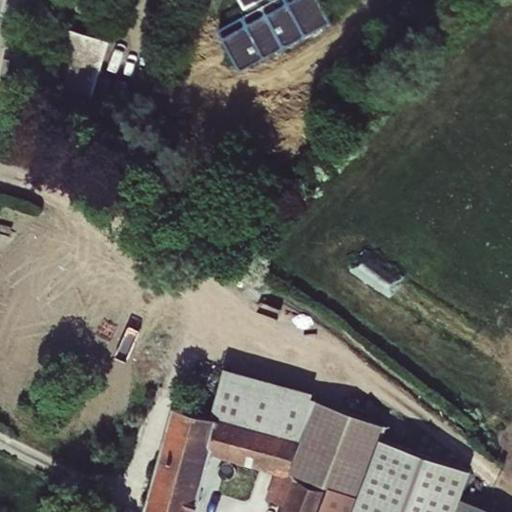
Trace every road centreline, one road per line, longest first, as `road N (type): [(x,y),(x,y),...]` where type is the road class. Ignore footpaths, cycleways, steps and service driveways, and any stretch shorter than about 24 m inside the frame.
road 1 (unknown): [(205,305),(152,454),(130,488),(88,487),(0,447)]
road 2 (unknown): [(205,305),(0,175)]
